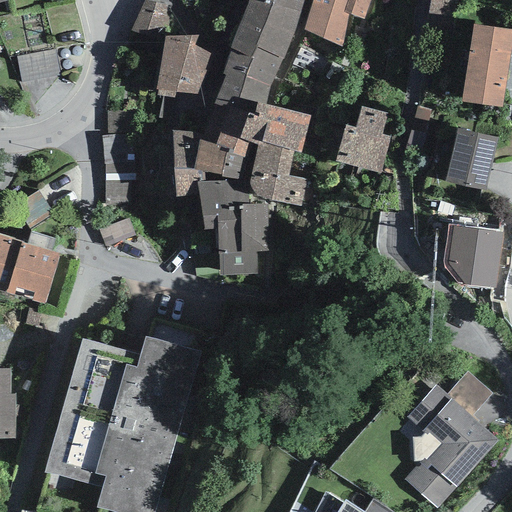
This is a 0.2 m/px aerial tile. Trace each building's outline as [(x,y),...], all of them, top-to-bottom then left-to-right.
[(165,4),(146,0),(143,0),(130,31),(145,34),(168,27),(165,4)] [(271,2),(254,0),(248,0),(240,20),(290,39),(291,40),(301,12),(271,2)] [(271,0),(271,2),(301,12),(304,0),(271,0)] [(312,0),(302,30),(341,47),(349,14),(364,20),(370,0),(312,0)] [(457,1),(452,0),(430,0),(426,34),(451,38),(457,1)] [(278,68),(291,40),(290,39),(240,20),(229,50),(278,68)] [(511,35),(511,30),(472,25),(460,101),(501,108),(511,35)] [(198,35),(165,36),(156,90),(158,90),(157,96),(173,98),(175,92),(196,96),(206,70),(204,70),(211,54),(194,45),(198,35)] [(278,68),(229,50),(222,75),(225,76),(213,104),(247,114),(253,116),(257,103),(265,105),(269,87),(278,68)] [(18,63),(23,88),(64,79),(58,54),(18,63)] [(267,105),(257,103),(253,116),(247,114),(239,138),(255,145),(258,146),(259,141),(261,142),(272,106),(267,105)] [(387,114),(360,107),(354,128),(344,125),(334,161),(380,174),(390,137),(382,134),(387,114)] [(137,110),(109,112),(110,135),(101,136),(104,207),(132,206),(131,180),(135,180),(133,133),(138,133),(137,110)] [(291,111),(282,148),(300,153),(310,116),(291,111)] [(497,137),(457,128),(445,182),(485,191),(497,137)] [(199,133),(172,131),(173,169),(192,169),(199,140),(199,133)] [(248,143),(219,133),(215,145),(199,140),(192,169),(204,172),(221,175),(221,177),(237,180),(243,158),(245,158),(248,143)] [(192,169),(173,169),(175,197),(198,195),(196,182),(205,182),(204,172),(192,169)] [(306,180),(252,169),(248,185),(255,196),(268,201),(300,207),(306,180)] [(205,182),(196,182),(198,195),(202,230),(216,230),(216,212),(242,211),(241,205),(249,204),(247,195),(240,189),(239,182),(205,182)] [(249,204),(241,205),(242,211),(216,212),(216,230),(218,276),(257,275),(257,252),(268,251),(267,204),(249,204)] [(129,219),(99,231),(105,248),(135,237),(129,219)] [(503,232),(448,225),(442,262),(445,268),(458,283),(495,288),(503,232)] [(60,255),(0,235),(0,290),(44,305),(60,255)] [(140,355),(81,338),(44,471),(102,488),(97,507),(114,511),(155,511),(200,352),(145,337),(140,355)] [(10,369),(0,368),(0,439),(16,440),(16,394),(10,394),(10,369)] [(469,376),(453,394),(478,416),(494,397),(469,376)] [(498,440),(435,385),(406,417),(426,435),(428,433),(440,444),(426,460),(424,457),(404,480),(436,509),(498,440)] [(362,511),(345,501),(337,511),(362,511)]
